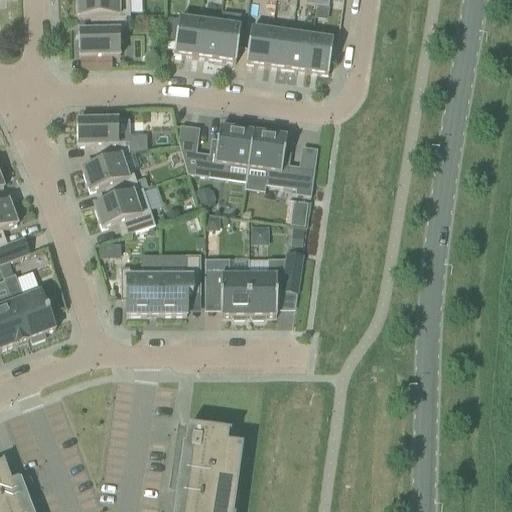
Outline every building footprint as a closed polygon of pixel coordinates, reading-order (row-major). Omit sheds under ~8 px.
[(76,0),(77,22),(90,21),(99,21),(118,21),(125,21),(129,21),(129,18),(141,18),(140,0),(76,0)] [(310,0),(304,0),(304,7),(316,9),(317,1),(310,0)] [(316,9),(328,11),(329,3),(317,1),(316,9)] [(90,35),(78,36),(78,61),(119,60),(118,35),(125,35),(125,21),(118,21),(99,21),(90,21),(90,35)] [(199,24),(179,21),(174,56),(194,59),(199,24)] [(214,62),(219,26),(199,24),(194,59),(214,62)] [(235,65),(239,29),(219,26),(214,62),(235,65)] [(266,69),(271,34),(251,31),(246,66),(266,69)] [(286,72),(291,37),(271,34),(266,69),(286,72)] [(306,75),(312,40),(291,37),(286,72),(306,75)] [(306,75),(326,78),(332,43),(312,40),(306,75)] [(117,124),(76,125),(77,151),(98,150),(103,166),(120,160),(120,161),(129,158),(135,156),(146,154),(146,139),(128,139),(128,146),(117,146),(117,124)] [(196,149),(178,146),(187,178),(207,181),(209,174),(227,177),(229,169),(246,172),(252,136),(218,132),(215,155),(210,154),(210,161),(195,159),(196,149)] [(285,141),(252,136),(246,172),(265,175),(265,176),(264,182),(283,185),(283,187),(282,191),(283,192),(295,194),(295,200),(310,202),(314,174),(298,172),(298,174),(287,172),(288,165),(283,165),(286,141),(285,141)] [(114,203),(138,194),(131,173),(125,175),(120,161),(120,160),(103,166),(81,173),(89,197),(110,190),(114,203)] [(195,195),(203,215),(215,210),(208,190),(195,195)] [(142,193),(138,194),(114,203),(93,209),(101,233),(122,227),(126,240),(154,230),(142,193)] [(7,206),(0,208),(0,250),(1,250),(0,248),(0,235),(16,229),(7,206)] [(290,230),(305,231),(306,220),(292,218),(290,230)] [(206,222),(206,236),(219,236),(219,222),(206,222)] [(305,233),(293,231),(290,250),(302,252),(305,233)] [(23,242),(10,247),(0,250),(0,269),(29,259),(23,242)] [(109,249),(98,249),(98,262),(109,262),(109,249)] [(267,281),(250,281),(250,320),(252,324),(266,324),(276,320),(276,296),(280,295),(280,296),(296,298),(297,294),(302,261),(286,259),(285,264),(267,264),(267,281)] [(160,272),(160,320),(186,320),(186,301),(200,300),(200,260),(185,260),(160,260),(160,272)] [(250,320),(250,281),(228,280),(228,264),(204,264),(204,296),(220,296),(220,320),(231,320),(233,324),(248,324),(250,320)] [(156,320),(160,320),(160,272),(120,272),(120,301),(126,302),(126,320),(156,320)] [(26,344),(27,344),(29,343),(31,348),(44,343),(43,338),(54,334),(40,297),(38,292),(21,298),(14,279),(3,284),(9,300),(26,344)] [(27,345),(27,344),(26,344),(9,300),(0,303),(0,354),(14,349),(15,350),(27,345)] [(227,449),(228,437),(186,431),(183,451),(191,452),(182,511),(229,511),(238,453),(238,451),(227,449)] [(3,465),(0,466),(0,511),(10,511),(2,490),(12,487),(3,465)]
